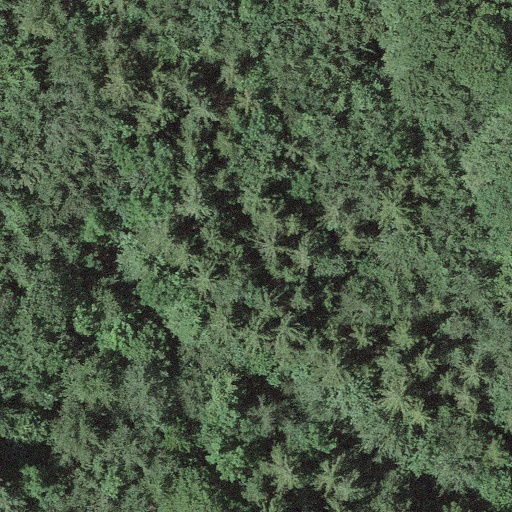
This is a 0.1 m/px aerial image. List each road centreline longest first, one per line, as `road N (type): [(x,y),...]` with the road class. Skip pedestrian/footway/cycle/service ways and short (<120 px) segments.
road 1 (track): [(231,511),(208,486),(146,320)]
road 2 (track): [(146,320),(0,222)]
